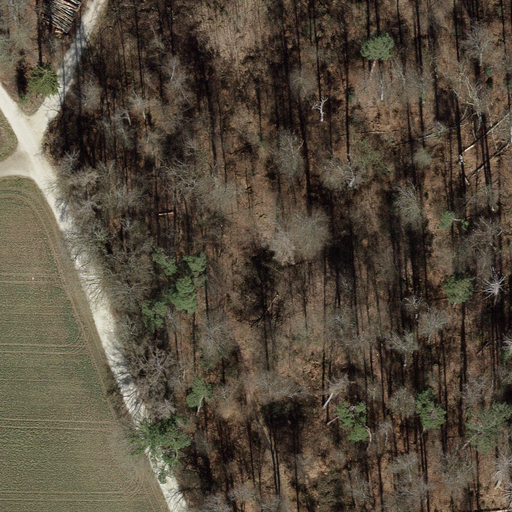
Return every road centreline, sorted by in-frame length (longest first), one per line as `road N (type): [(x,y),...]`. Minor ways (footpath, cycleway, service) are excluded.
road 1 (track): [(0,96),(34,152),(184,511)]
road 2 (track): [(0,170),(34,152),(99,0)]
